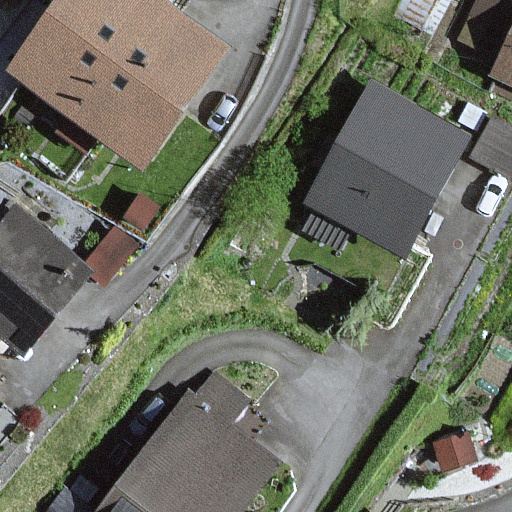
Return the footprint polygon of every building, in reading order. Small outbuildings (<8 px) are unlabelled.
[(225,44),(160,0),(71,0),(27,64),(152,150),(225,44)] [(511,44),(501,68),(511,73),(511,44)] [(465,133),(379,86),(320,193),(406,241),(465,133)] [(91,266),(25,210),(0,239),(0,317),(27,341),(91,266)] [(250,399),(221,377),(206,398),(196,390),(106,511),(235,511),(276,458),(231,425),(250,399)] [(464,434),(439,443),(448,465),(473,455),(464,434)]
